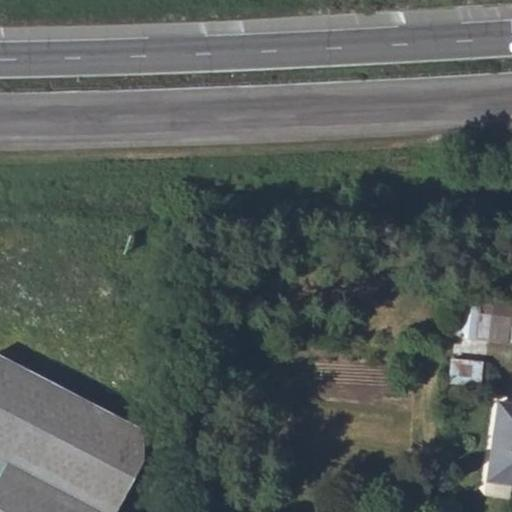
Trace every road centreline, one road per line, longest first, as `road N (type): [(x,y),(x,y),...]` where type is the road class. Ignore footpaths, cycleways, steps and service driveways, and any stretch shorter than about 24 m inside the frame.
road 1 (trunk): [(0,114),(511,93)]
road 2 (trunk): [(511,37),(0,58)]
